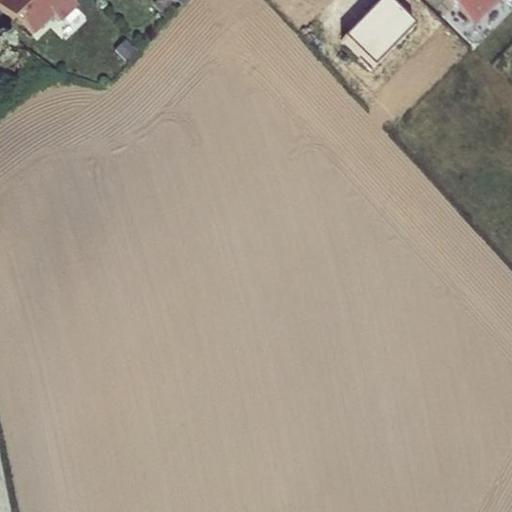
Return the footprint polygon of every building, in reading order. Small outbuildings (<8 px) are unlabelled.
[(74,10),(64,0),(0,0),(0,12),(9,23),(13,20),(29,37),(50,18),(57,26),(74,10)] [(451,0),(475,24),(498,0),(451,0)] [(27,58),(19,52),(10,62),(18,69),(27,58)] [(40,62),(35,58),(31,62),(36,66),(40,62)] [(30,72),(22,80),(25,84),(34,76),(30,72)]
